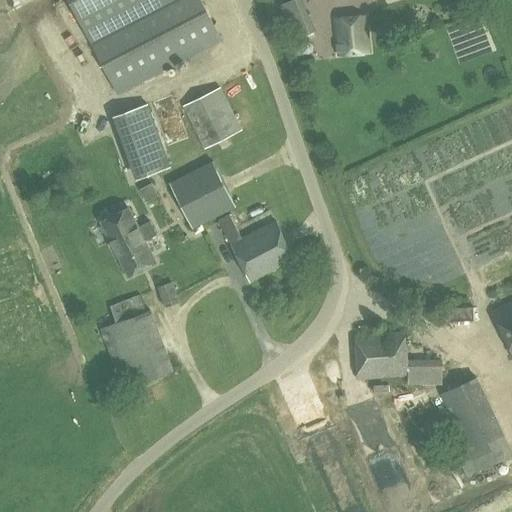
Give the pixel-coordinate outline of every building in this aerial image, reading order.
[(70,0),(89,36),(156,0),(70,0)] [(156,0),(89,36),(118,93),(222,39),(201,0),(156,0)] [(335,18),(339,54),(370,50),(366,14),(335,18)] [(322,102),(321,82),(307,82),(307,103),(322,102)] [(205,146),(246,131),(229,85),(188,101),(205,146)] [(117,115),(138,178),(172,166),(149,103),(117,115)] [(340,147),(338,129),(321,130),(323,149),(340,147)] [(170,186),(190,226),(232,205),(213,166),(170,186)] [(102,221),(114,246),(154,226),(151,220),(139,226),(130,207),(102,221)] [(219,220),(230,243),(243,237),(232,213),(219,220)] [(277,219),(243,237),(230,243),(250,282),(297,258),(277,219)] [(154,226),(114,246),(129,275),(157,261),(146,239),(158,234),(154,226)] [(158,287),(165,306),(181,301),(173,281),(158,287)] [(511,297),(492,307),(511,352),(511,297)] [(474,307),(446,309),(446,321),(474,319),(474,307)] [(409,376),(408,358),(406,330),(356,333),(359,380),(408,376),(409,376)] [(409,376),(408,376),(408,384),(443,384),(443,358),(408,358),(409,376)] [(438,412),(459,457),(461,461),(461,464),(467,476),(511,456),(502,435),(506,434),(478,376),(442,393),(449,407),(438,412)] [(366,511),(327,398),(308,405),(305,397),(302,398),(341,511),(366,511)]
